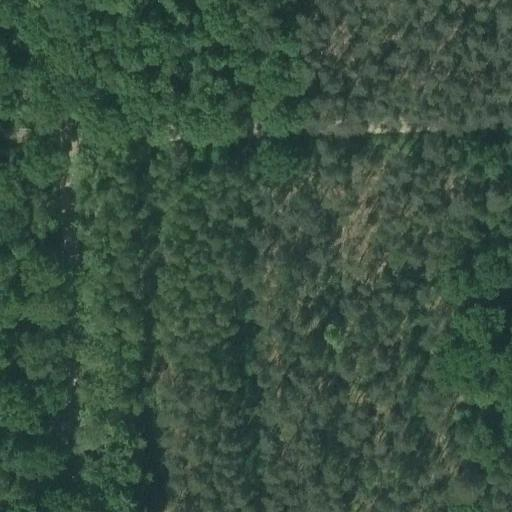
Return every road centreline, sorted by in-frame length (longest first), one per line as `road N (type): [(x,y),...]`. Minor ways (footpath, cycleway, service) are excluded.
road 1 (track): [(0,141),(511,124)]
road 2 (track): [(64,0),(80,511)]
